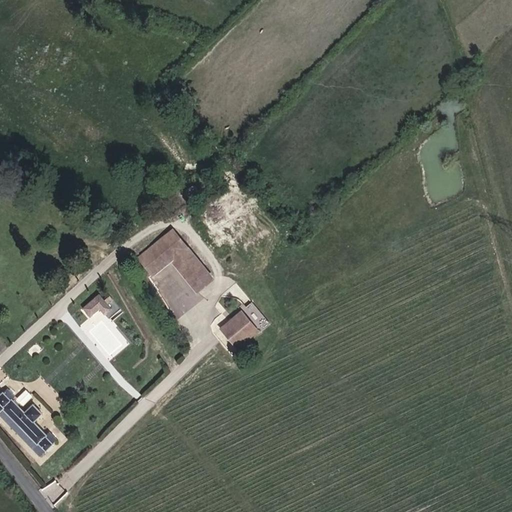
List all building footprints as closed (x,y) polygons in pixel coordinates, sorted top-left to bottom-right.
[(200,191),(198,188),(203,184),(200,181),(196,184),(194,182),(185,189),(191,198),(200,191)] [(178,268),(194,254),(173,229),(139,258),(153,275),(172,260),(178,268)] [(197,291),(214,278),(194,254),(178,268),(197,291)] [(120,309),(103,289),(81,308),(90,317),(101,308),(109,318),(120,309)] [(238,347),(258,330),(242,311),(221,328),(238,347)] [(33,404),(24,412),(12,398),(15,395),(8,389),(4,393),(3,392),(0,394),(0,416),(39,457),(53,444),(45,436),(46,435),(34,422),(42,414),(33,404)]
